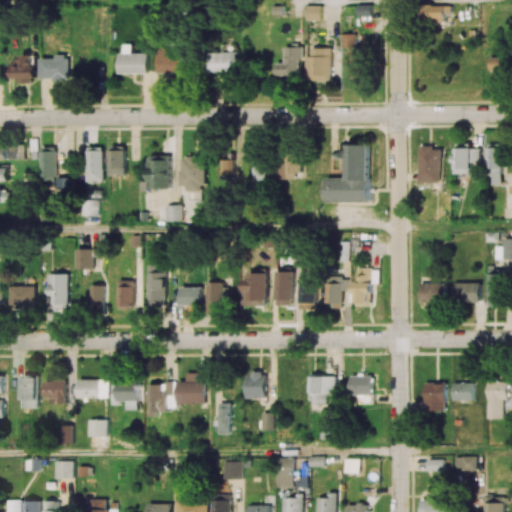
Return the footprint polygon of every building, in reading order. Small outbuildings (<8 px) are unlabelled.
[(453,5),(426,4),(426,20),(448,21),(448,12),(453,12),(453,5)] [(323,5),(309,5),(309,20),(323,20),(323,5)] [(360,7),(345,7),(348,78),(363,77),(360,7)] [(121,72),(149,73),(149,53),(134,52),(134,44),(125,44),(125,52),(122,52),(121,72)] [(286,47),(287,62),(279,62),(279,75),(288,75),(288,80),(303,79),(302,46),(286,47)] [(159,72),(187,73),(188,48),(160,47),(159,72)] [(333,80),(333,47),(309,48),(310,80),(333,80)] [(238,71),(237,51),(211,52),(211,72),(238,71)] [(41,58),(41,79),(70,79),(70,54),(56,55),(56,58),(41,58)] [(14,80),(37,80),(36,56),(13,56),(14,80)] [(511,57),(490,56),(490,70),(511,71),(511,57)] [(487,174),(493,174),(494,185),(503,185),(502,142),(486,143),(487,174)] [(329,177),(329,199),(371,200),(372,144),(340,143),(340,158),(349,158),(349,177),(329,177)] [(436,144),(421,144),(422,181),(445,181),(444,148),(436,149),(436,144)] [(0,159),(18,159),(18,145),(0,145),(0,159)] [(57,188),(56,145),(42,145),(43,189),(57,188)] [(104,181),(104,146),(88,146),(87,181),(104,181)] [(126,174),(126,146),(111,146),(111,174),(126,174)] [(474,173),(473,162),(482,162),(482,147),(456,147),(456,173),(474,173)] [(279,179),(301,178),(300,151),(279,152),(279,179)] [(172,189),(171,155),(151,155),(151,180),(142,180),(142,189),(172,189)] [(205,187),(206,156),(183,156),(183,187),(205,187)] [(235,159),(224,159),(224,179),(235,179),(235,159)] [(267,181),(267,159),(255,159),(254,180),(267,181)] [(0,180),(9,180),(9,167),(0,167),(0,180)] [(0,201),(9,201),(9,188),(0,188),(0,201)] [(99,215),(99,202),(92,201),(91,214),(99,215)] [(167,220),(182,220),(181,205),(167,205),(167,220)] [(511,237),(503,237),(503,259),(511,258),(511,237)] [(350,261),(349,241),(339,241),(340,261),(350,261)] [(77,269),(94,269),(94,256),(101,256),(101,248),(78,248),(77,269)] [(166,264),(149,264),(149,306),(166,306),(166,264)] [(373,305),(374,267),(357,266),(356,304),(373,305)] [(293,270),(277,270),(277,304),(293,304),(293,270)] [(503,305),(504,271),(488,270),(487,305),(503,305)] [(247,305),(269,305),(269,271),(247,272),(247,305)] [(67,273),(50,273),(50,308),(68,308),(67,273)] [(343,289),(351,290),(351,277),(327,277),(327,304),(343,304),(343,289)] [(134,308),(134,279),(119,279),(119,307),(134,308)] [(421,282),(422,303),(447,302),(447,281),(421,282)] [(482,301),(481,281),(455,282),(456,302),(482,301)] [(318,282),(300,282),(301,309),(318,309),(318,282)] [(208,313),(228,314),(229,283),(209,283),(208,313)] [(103,284),(90,284),(91,309),(104,309),(103,284)] [(36,285),(11,286),(12,306),(36,305),(36,285)] [(202,286),(181,286),(182,305),(203,304),(202,286)] [(206,403),(206,380),(200,380),(200,371),(187,372),(187,380),(178,380),(179,403),(206,403)] [(267,397),(268,372),(250,372),(249,397),(267,397)] [(352,374),(352,395),(374,394),(374,374),(352,374)] [(39,407),(38,376),(23,376),(23,407),(39,407)] [(79,397),(108,398),(109,379),(80,378),(79,397)] [(45,398),(58,398),(58,403),(67,403),(67,380),(46,379),(45,398)] [(140,381),(112,380),(111,402),(127,403),(127,409),(139,409),(140,381)] [(489,418),(504,418),(504,409),(509,408),(509,381),(488,381),(489,418)] [(167,411),(168,395),(170,395),(171,383),(151,382),(150,416),(157,416),(157,411),(167,411)] [(448,382),(427,382),(428,410),(448,410),(448,382)] [(474,399),(474,382),(454,382),(455,400),(474,399)] [(231,402),(218,402),(219,426),(220,425),(221,433),(232,433),(231,402)] [(276,429),(275,412),(263,412),(263,430),(276,429)] [(90,435),(107,436),(108,419),(90,419),(90,435)] [(477,469),(477,455),(455,456),(456,469),(477,469)] [(296,457),(279,457),(279,486),(296,486),(296,457)] [(444,459),(428,459),(428,469),(444,470),(444,459)] [(56,477),(74,478),(74,460),(57,460),(56,477)] [(225,479),(241,478),(240,460),(225,460),(225,479)] [(310,476),(298,475),(298,486),(309,486),(310,476)] [(337,511),(338,492),(327,492),(327,497),(318,497),(318,511),(337,511)] [(285,511),(305,511),(305,495),(285,495),(285,511)] [(485,511),(505,511),(506,496),(486,496),(485,511)] [(108,511),(109,498),(92,498),(91,511),(108,511)] [(8,511),(41,511),(41,499),(9,499),(8,511)] [(208,511),(208,499),(178,500),(178,511),(208,511)] [(215,499),(214,511),(232,511),(232,499),(215,499)] [(449,511),(450,499),(422,499),(421,511),(449,511)] [(44,511),(63,511),(63,500),(44,500),(44,511)] [(149,511),(173,511),(173,503),(150,502),(149,511)] [(348,503),(347,511),(368,511),(368,502),(348,503)]
